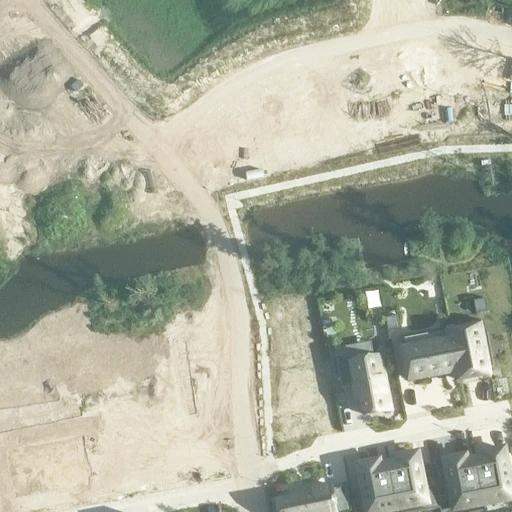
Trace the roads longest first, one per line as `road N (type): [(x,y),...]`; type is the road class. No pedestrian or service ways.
road 1 (residential): [(155,141),(203,200),(225,249),(250,478)]
road 2 (residential): [(155,141),(274,56),(392,25)]
road 3 (residential): [(250,478),(317,451),(504,417)]
road 4 (residential): [(34,0),(155,141)]
road 5 (residential): [(106,511),(250,478)]
road 6 (residential): [(392,25),(440,22),(511,37)]
